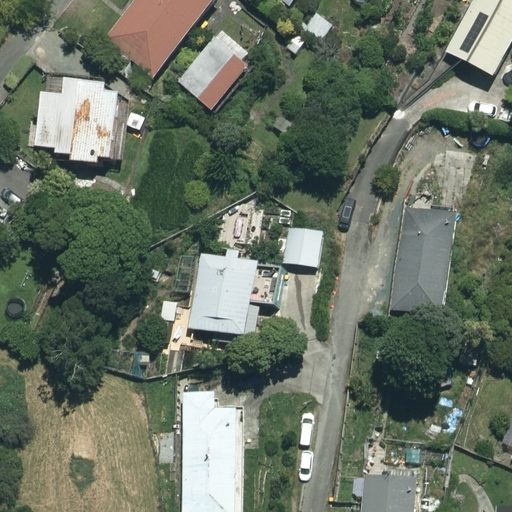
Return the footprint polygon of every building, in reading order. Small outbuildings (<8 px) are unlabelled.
[(217,0),(138,0),(107,41),(157,79),(217,0)] [(511,51),(511,0),(477,0),(447,54),(496,81),(511,51)] [(335,28),(318,15),(305,32),(322,45),(335,28)] [(246,54),(222,34),(180,86),(217,116),(253,72),(246,54)] [(123,91),(68,84),(66,100),(44,97),(37,149),(55,152),(53,162),(112,170),(123,91)] [(472,128),(445,125),(443,141),(469,145),(472,128)] [(457,226),(406,218),(392,312),(443,319),(457,226)] [(323,234),(289,230),(284,265),(319,269),(323,234)] [(260,263),(203,255),(192,332),(263,342),(267,312),(253,310),(260,263)] [(218,397),(186,397),(185,511),(240,511),(241,413),(218,413),(218,397)] [(375,430),(381,404),(359,399),(353,425),(375,430)] [(511,422),(503,442),(511,446),(511,422)] [(416,511),(420,481),(358,474),(356,494),(366,495),(363,511),(416,511)]
